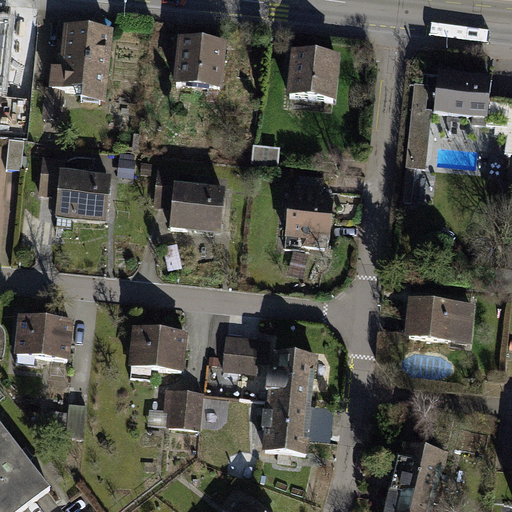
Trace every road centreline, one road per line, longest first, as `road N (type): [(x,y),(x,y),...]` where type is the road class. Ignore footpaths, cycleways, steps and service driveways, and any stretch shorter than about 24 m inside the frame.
road 1 (residential): [(366,316),(0,279)]
road 2 (residential): [(366,316),(407,13)]
road 3 (residential): [(511,402),(354,404)]
road 4 (tertiary): [(280,0),(407,13)]
